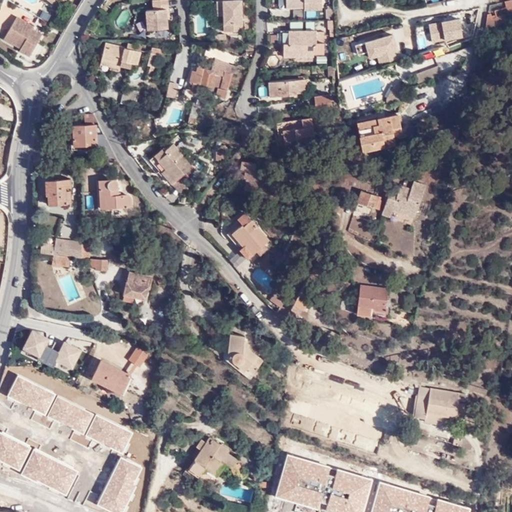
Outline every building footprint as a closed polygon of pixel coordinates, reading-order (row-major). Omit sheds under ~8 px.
[(169,8),(168,0),(148,0),(149,10),(143,10),(144,31),(166,30),(166,20),(165,20),(165,8),(169,8)] [(214,0),(215,0),(220,0),(221,16),(222,32),(242,31),(241,0),(214,0)] [(322,0),(286,0),(286,8),(286,9),(306,8),(306,3),(323,3),(322,0)] [(482,32),(511,22),(511,0),(507,0),(500,2),(502,11),(484,17),(482,32)] [(323,11),(323,3),(306,3),(306,8),(306,11),(323,11)] [(305,11),(293,11),(293,20),(305,19),(305,11)] [(16,51),(27,57),(40,34),(32,28),(32,26),(14,15),(1,38),(17,49),(16,51)] [(195,17),(196,32),(206,31),(205,16),(195,17)] [(436,20),(440,33),(450,29),(446,16),(436,20)] [(316,30),(289,30),(289,44),(283,44),(284,57),(296,57),(313,57),(313,44),(316,44),(316,43),(316,33),(316,30)] [(324,33),(316,33),(316,43),(321,43),(321,41),(326,41),(326,36),(324,36),(324,33)] [(444,45),(440,33),(431,37),(435,48),(444,45)] [(124,48),(102,43),(97,64),(114,68),(115,64),(120,65),(119,70),(130,73),(132,63),(134,64),(138,47),(125,43),(124,48)] [(159,50),(149,47),(145,65),(154,67),(159,50)] [(269,56),(270,65),(278,64),(277,55),(269,56)] [(444,69),(458,66),(457,60),(442,64),(444,69)] [(324,80),(336,79),(336,63),(323,65),(324,80)] [(438,66),(413,74),(416,84),(441,75),(438,66)] [(190,88),(224,96),(229,75),(220,73),(220,71),(207,68),(206,70),(203,69),(203,72),(194,70),(193,74),(190,74),(189,82),(191,83),(190,88)] [(308,81),(297,82),(298,94),(309,93),(308,81)] [(268,99),(269,99),(290,97),(290,94),(298,94),(297,82),(266,84),(268,99)] [(168,83),(165,97),(174,98),(177,84),(168,83)] [(134,92),(121,89),(118,103),(131,106),(134,92)] [(331,95),(315,97),(316,109),(326,108),(325,107),(332,107),(331,95)] [(212,109),(218,117),(229,108),(223,101),(212,109)] [(184,122),(193,125),(197,113),(188,111),(184,122)] [(396,116),(355,124),(353,125),(359,155),(394,149),(392,138),(400,137),(396,116)] [(84,119),(84,128),(93,128),(92,119),(84,119)] [(280,151),(281,156),(295,154),(295,149),(312,146),(310,122),(275,126),(275,133),(270,134),(273,151),(280,151)] [(84,128),(72,129),(73,149),(96,148),(95,128),(93,128),(84,128)] [(164,151),(150,163),(154,168),(153,169),(171,189),(178,182),(185,176),(188,180),(196,172),(173,146),(165,153),(164,151)] [(213,161),(227,161),(226,151),(213,152),(213,161)] [(256,197),(279,201),(284,177),(259,172),(260,168),(252,168),(252,164),(239,161),(235,185),(242,186),(242,190),(257,192),(256,197)] [(390,212),(412,219),(424,184),(410,180),(408,188),(397,185),(393,196),(385,194),(378,215),(387,218),(390,212)] [(46,207),(68,207),(68,194),(63,194),(62,190),(69,189),(69,181),(43,182),(43,197),(45,197),(46,207)] [(112,182),(97,183),(99,212),(131,210),(132,202),(130,199),(129,198),(127,197),(118,198),(118,186),(117,185),(116,184),(114,183),(112,182)] [(178,182),(171,189),(180,199),(187,192),(178,182)] [(355,203),(378,210),(380,201),(376,200),(377,196),(358,190),(355,203)] [(223,237),(245,261),(254,254),(257,257),(264,251),(260,246),(266,241),(242,215),(235,221),(241,227),(240,228),(235,224),(223,237)] [(69,274),(70,258),(78,259),(78,241),(54,240),(53,244),(53,255),(52,267),(59,268),(60,273),(69,274)] [(90,241),(78,241),(78,259),(87,262),(89,259),(90,241)] [(41,243),(41,253),(53,255),(53,244),(41,243)] [(104,261),(89,259),(87,262),(87,267),(103,272),(104,261)] [(284,279),(291,284),(294,280),(286,274),(284,279)] [(133,300),(145,304),(151,281),(129,275),(123,297),(124,298),(133,300)] [(383,311),(386,290),(357,286),(353,316),(368,318),(368,314),(384,316),(385,312),(383,311)] [(267,304),(277,309),(287,292),(277,287),(267,304)] [(298,294),(288,311),(297,316),(300,312),(301,313),(308,300),(298,294)] [(132,306),(133,300),(124,298),(122,304),(132,306)] [(47,338),(32,330),(23,347),(39,355),(38,358),(53,365),(56,359),(71,366),(80,350),(64,342),(59,352),(44,344),(47,338)] [(243,338),(229,337),(225,337),(223,361),(249,382),(262,362),(242,349),(243,338)] [(134,346),(125,360),(130,364),(134,366),(136,368),(145,354),(134,346)] [(125,372),(101,360),(92,378),(109,387),(112,381),(124,387),(130,374),(129,374),(125,372)] [(134,366),(130,364),(125,372),(129,374),(134,366)] [(19,373),(8,393),(45,411),(55,391),(19,373)] [(417,388),(389,379),(385,391),(413,401),(414,395),(420,396),(418,407),(416,417),(422,419),(424,411),(442,415),(464,420),(468,406),(460,404),(462,395),(419,385),(417,388)] [(124,387),(112,381),(109,387),(121,393),(124,387)] [(58,392),(47,412),(84,431),(94,411),(58,392)] [(424,411),(422,419),(421,423),(439,427),(442,415),(424,411)] [(96,412),(86,432),(123,451),(133,430),(96,412)] [(0,429),(0,456),(19,466),(30,445),(0,429)] [(457,449),(470,453),(473,447),(462,438),(457,449)] [(203,441),(193,458),(197,461),(191,471),(200,478),(204,473),(207,475),(209,471),(219,479),(227,466),(233,470),(238,480),(242,477),(245,480),(248,478),(238,464),(239,461),(238,461),(229,454),(230,452),(214,442),(212,445),(208,443),(208,444),(203,441)] [(34,447),(23,470),(66,492),(78,468),(34,447)] [(122,455),(97,502),(117,511),(121,511),(136,483),(135,482),(143,466),(122,455)] [(326,511),(327,511),(364,511),(373,480),(338,470),(335,477),(329,475),(331,467),(288,455),(275,497),(319,509),(321,504),(328,506),(326,511)] [(380,482),(371,511),(469,511),(471,509),(438,500),(436,506),(430,504),(432,497),(380,482)] [(281,511),(323,511),(285,501),(281,511)]
